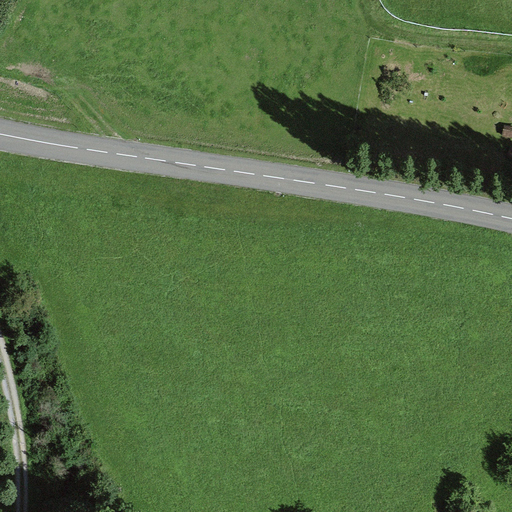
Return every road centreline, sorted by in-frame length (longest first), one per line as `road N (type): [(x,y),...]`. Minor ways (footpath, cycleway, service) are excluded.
road 1 (tertiary): [(0,133),(511,220)]
road 2 (track): [(0,350),(28,487),(23,511)]
